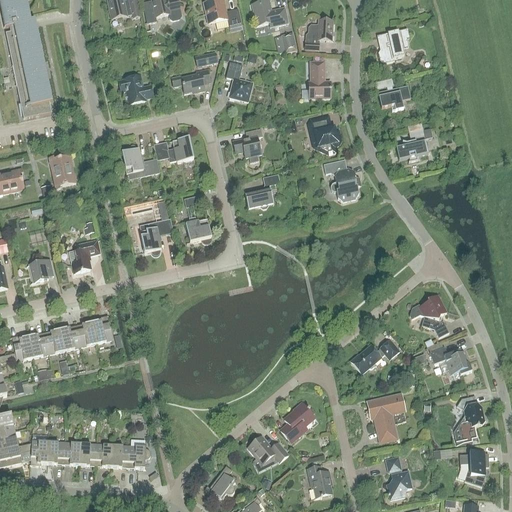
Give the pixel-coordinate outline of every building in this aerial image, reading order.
[(31,29),(24,0),(0,0),(0,9),(4,29),(9,28),(10,33),(5,34),(23,120),(51,115),(33,28),(31,29)] [(140,19),(135,0),(134,0),(123,3),(122,0),(106,0),(111,22),(132,17),(133,21),(140,19)] [(155,19),(169,16),(169,20),(173,22),(179,21),(180,18),(179,11),(177,0),(166,3),(165,0),(150,0),(153,8),(152,8),(150,10),(151,13),(144,15),(146,26),(156,24),(155,19)] [(223,0),(203,5),(208,26),(227,22),(229,30),(241,28),(238,11),(226,14),(223,0)] [(271,13),(269,3),(251,7),(256,29),(269,26),(270,30),(288,26),(284,10),(271,13)] [(305,37),(305,45),(305,52),(319,53),(319,43),(331,43),(332,23),(329,23),(328,21),(323,21),(322,23),(318,22),(318,27),(310,27),(308,29),(308,35),(305,37)] [(393,61),(404,58),(402,50),(408,49),(406,40),(409,40),(407,31),(377,38),(380,52),(378,55),(380,64),(383,66),(394,63),(393,61)] [(284,55),(296,53),(292,35),(280,38),(284,55)] [(217,65),(214,54),(194,59),(196,70),(217,65)] [(228,100),(248,105),(253,85),(239,82),(242,68),(229,64),(226,80),(233,82),(228,100)] [(324,84),(324,71),(324,64),(310,64),(310,85),(308,85),(309,101),(331,100),(330,84),(324,84)] [(182,87),(184,96),(196,93),(197,95),(205,93),(203,86),(210,85),(207,72),(196,75),(196,77),(181,80),(181,79),(171,81),(173,89),(182,87)] [(142,90),(140,78),(123,82),(123,83),(118,84),(120,95),(126,94),(129,107),(146,103),(145,101),(153,100),(150,88),(142,90)] [(407,88),(377,95),(381,110),(391,108),(392,114),(403,111),(401,103),(410,101),(407,88)] [(317,146),(318,152),(328,157),(335,155),(334,149),(338,148),(340,144),(338,133),(335,134),(334,129),(327,131),(324,120),(311,123),(308,127),(313,147),(317,146)] [(241,142),(233,144),(235,156),(243,154),(245,160),(248,159),(250,165),(258,163),(257,157),(260,157),(257,140),(262,139),(260,131),(245,134),(247,142),(242,143),(241,142)] [(396,150),(399,163),(408,160),(409,164),(418,162),(417,159),(428,156),(424,141),(432,139),(431,131),(418,134),(420,142),(406,145),(407,148),(396,150)] [(174,152),(167,153),(170,164),(176,163),(177,165),(193,162),(188,140),(172,144),(174,152)] [(161,146),(154,148),(158,163),(165,161),(161,146)] [(138,151),(137,152),(137,151),(136,150),(135,149),(135,148),(134,148),(133,148),(132,148),(131,148),(130,149),(129,150),(128,151),(128,152),(128,153),(128,154),(121,155),(126,177),(128,176),(129,182),(159,175),(156,162),(141,165),(138,151)] [(52,176),(73,172),(70,158),(54,161),(54,159),(49,160),(52,176)] [(344,162),(323,167),(325,177),(330,176),(334,178),(336,185),(334,186),(332,187),(331,189),(330,191),(332,193),(334,194),(336,194),(337,201),(342,204),(355,201),(359,197),(357,190),(359,189),(357,180),(355,181),(353,174),(349,171),(347,171),(344,162)] [(22,171),(6,174),(11,195),(25,192),(21,176),(23,176),(22,171)] [(60,188),(76,185),(73,172),(52,176),(56,192),(61,191),(60,188)] [(0,197),(11,195),(6,174),(0,175),(0,197)] [(248,213),(273,207),(269,188),(280,186),(278,177),(262,180),(264,188),(262,191),(258,192),(256,195),(245,198),(248,213)] [(201,197),(183,201),(185,210),(203,206),(201,197)] [(211,241),(207,222),(196,224),(195,219),(189,221),(190,225),(185,227),(189,246),(201,243),(201,244),(202,244),(202,245),(203,246),(204,246),(205,247),(206,247),(207,247),(208,247),(209,246),(210,246),(210,245),(211,244),(211,243),(211,242),(211,241)] [(144,256),(151,254),(151,255),(152,256),(153,257),(154,257),(154,258),(155,258),(156,258),(157,258),(158,257),(159,256),(160,255),(160,254),(160,253),(160,252),(161,252),(158,238),(173,235),(170,222),(140,228),(141,234),(139,234),(144,256)] [(75,248),(76,252),(68,254),(70,266),(71,266),(73,276),(91,272),(88,259),(100,257),(97,243),(75,248)] [(53,278),(50,262),(29,267),(33,285),(48,282),(47,279),(53,278)] [(424,319),(421,328),(434,332),(438,341),(449,335),(443,324),(439,326),(438,323),(440,319),(446,315),(437,298),(427,303),(428,304),(420,309),(419,307),(412,311),(409,318),(411,322),(419,318),(424,319)] [(91,325),(96,346),(112,343),(107,318),(96,321),(97,323),(91,325)] [(80,350),(96,346),(91,325),(75,328),(80,350)] [(80,350),(75,328),(60,332),(64,353),(80,350)] [(60,332),(44,335),(49,357),(64,353),(60,332)] [(44,335),(28,339),(33,361),(49,357),(44,335)] [(11,341),(15,356),(17,363),(16,363),(17,364),(33,361),(28,339),(22,340),(22,338),(9,340),(10,341),(11,341)] [(361,377),(369,371),(371,371),(374,369),(374,366),(381,360),(385,357),(389,362),(399,354),(390,343),(380,351),(376,355),(370,348),(363,354),(364,354),(359,359),(358,357),(350,364),(361,377)] [(472,374),(468,365),(465,366),(463,361),(462,362),(459,353),(447,357),(444,349),(429,354),(434,366),(445,362),(451,378),(459,375),(460,378),(472,374)] [(15,356),(0,359),(0,366),(16,363),(17,363),(15,356)] [(418,365),(428,363),(427,356),(417,358),(418,365)] [(40,373),(42,381),(54,378),(52,370),(40,373)] [(17,385),(20,394),(26,393),(24,383),(17,385)] [(401,397),(397,398),(367,405),(369,413),(365,414),(367,420),(371,419),(371,421),(374,420),(380,446),(396,442),(390,416),(405,413),(401,397)] [(474,398),(461,401),(456,408),(463,413),(465,420),(459,429),(461,443),(455,445),(456,448),(472,445),(471,442),(476,441),(474,430),(476,430),(478,430),(478,429),(481,429),(484,424),(483,421),(479,418),(482,414),(480,413),(478,407),(476,406),(474,398)] [(280,433),(291,446),(307,432),(304,428),(314,419),(301,405),(293,412),(294,413),(284,422),(288,426),(280,433)] [(11,417),(0,419),(0,436),(14,433),(11,417)] [(0,453),(18,449),(14,433),(0,436),(0,453)] [(261,439),(248,450),(257,460),(252,464),(258,475),(278,464),(279,465),(288,458),(278,445),(271,451),(261,439)] [(31,453),(30,467),(28,467),(28,468),(41,468),(41,466),(47,466),(48,444),(31,443),(31,446),(32,446),(31,453)] [(63,467),(64,445),(48,444),(47,466),(63,467)] [(80,446),(64,445),(63,467),(79,468),(80,446)] [(19,456),(31,453),(32,446),(31,446),(18,449),(0,453),(0,470),(22,465),(19,456)] [(80,446),(79,468),(95,469),(97,447),(80,446)] [(113,448),(97,447),(95,469),(111,470),(113,448)] [(128,471),(129,449),(113,448),(111,470),(128,471)] [(129,449),(128,471),(144,472),(145,462),(146,462),(147,462),(148,461),(149,461),(149,460),(150,459),(150,458),(150,457),(150,456),(150,455),(150,454),(149,453),(148,453),(148,452),(147,452),(146,451),(145,451),(145,449),(129,449)] [(451,452),(438,453),(433,454),(434,462),(452,460),(451,452)] [(460,473),(458,480),(465,482),(464,484),(482,490),(486,478),(483,477),(485,470),(489,470),(488,456),(485,456),(485,454),(476,454),(469,455),(469,457),(459,457),(460,467),(460,473)] [(393,486),(386,488),(390,503),(405,499),(403,493),(412,491),(408,474),(401,475),(398,460),(385,463),(388,475),(390,475),(393,486)] [(322,476),(320,468),(307,472),(311,490),(313,490),(316,501),(332,498),(330,488),(332,487),(329,474),(322,476)] [(226,469),(209,491),(206,488),(203,492),(216,502),(217,500),(222,503),(225,498),(226,498),(227,498),(228,499),(229,499),(230,498),(231,498),(232,498),(232,497),(233,497),(234,496),(234,495),(234,494),(234,493),(234,492),(234,491),(233,490),(232,489),(235,485),(227,479),(232,473),(226,469)] [(259,511),(256,508),(261,505),(256,499),(239,511),(259,511)]
